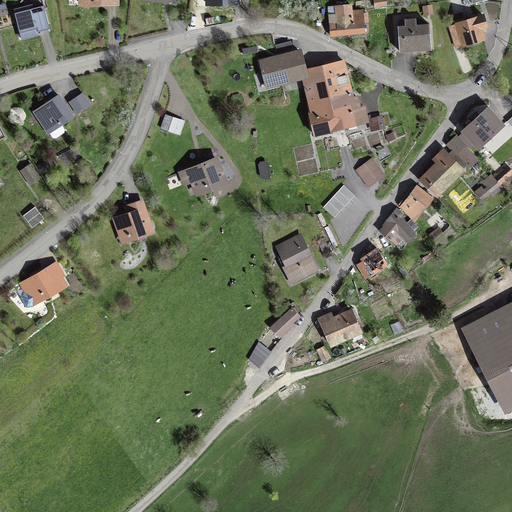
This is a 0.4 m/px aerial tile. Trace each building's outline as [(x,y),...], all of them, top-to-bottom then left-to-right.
[(37,28),(38,31),(50,28),(42,0),(30,0),(31,4),(24,6),(25,10),(14,13),(20,33),(37,28)] [(368,0),(370,9),(386,8),(385,0),(368,0)] [(363,20),(367,20),(367,14),(362,14),(362,10),(351,11),(351,5),(329,7),(330,15),(336,14),(337,23),(330,24),(331,35),(364,32),(363,20)] [(431,6),(423,7),(425,15),(432,14),(431,6)] [(481,29),(486,27),(483,15),(457,23),(457,24),(450,26),(455,46),(463,44),(463,45),(484,39),(481,29)] [(398,26),(400,51),(413,50),(412,47),(431,46),(429,24),(416,25),(416,18),(405,19),(405,26),(398,26)] [(273,57),(261,61),(267,87),(303,77),(307,76),(305,70),(300,52),(274,59),(273,57)] [(330,98),(351,92),(343,61),(337,62),(337,59),(324,62),(325,65),(322,66),(330,98)] [(315,134),(337,129),(330,98),(322,66),(305,70),(307,76),(303,77),(313,116),(309,117),(314,134),(315,134)] [(351,92),(330,98),(337,129),(367,121),(364,108),(355,110),(354,104),(358,103),(356,96),(352,97),(351,92)] [(90,105),(82,93),(69,101),(78,114),(90,105)] [(58,95),(34,111),(52,137),(56,138),(64,133),(65,129),(62,124),(73,117),(58,95)] [(465,130),(466,131),(460,136),(469,147),(475,141),(479,145),(501,125),(487,110),(465,130)] [(179,134),(184,120),(165,114),(161,128),(179,134)] [(381,117),(370,120),(372,129),(384,126),(381,117)] [(469,166),(477,159),(465,147),(467,146),(460,138),(459,139),(457,136),(448,145),(469,166)] [(456,175),(453,170),(458,166),(442,151),(435,158),(439,162),(421,181),(431,191),(436,186),(440,191),(456,175)] [(207,186),(208,189),(225,182),(216,158),(186,171),(190,181),(192,180),(196,190),(207,186)] [(372,161),(358,171),(369,184),(382,174),(372,161)] [(48,169),(44,162),(37,166),(42,173),(48,169)] [(31,163),(20,171),(30,186),(41,179),(31,163)] [(500,183),(511,172),(511,170),(508,166),(498,175),(496,173),(493,175),(500,183)] [(483,182),(484,184),(488,190),(491,194),(501,186),(491,175),(483,182)] [(480,197),(488,190),(484,184),(476,191),(480,197)] [(334,217),(354,195),(344,185),(323,207),(334,217)] [(401,206),(414,221),(432,198),(417,186),(401,206)] [(127,233),(129,239),(151,231),(141,201),(131,204),(133,212),(115,218),(121,235),(127,233)] [(35,206),(23,215),(32,227),(44,218),(35,206)] [(396,209),(384,223),(387,226),(382,231),(395,244),(403,237),(406,241),(414,232),(397,215),(400,212),(396,209)] [(282,266),(289,281),(303,274),(304,277),(318,270),(300,235),(278,246),(287,264),(282,266)] [(332,254),(324,238),(318,241),(325,257),(332,254)] [(368,252),(369,254),(362,259),(364,261),(358,265),(365,277),(390,261),(386,255),(383,257),(377,248),(374,250),(373,248),(368,252)] [(46,269),(22,283),(26,291),(21,297),(27,307),(33,306),(43,300),(43,297),(63,286),(58,278),(63,275),(56,262),(45,268),(46,269)] [(502,406),(511,400),(511,302),(463,328),(502,406)] [(289,327),(288,326),(301,313),(295,306),(293,308),(292,308),(271,326),(280,336),(289,327)] [(316,322),(318,326),(322,324),(330,344),(361,330),(355,318),(357,316),(353,308),(347,311),(345,309),(338,312),(340,315),(324,322),(322,316),(319,317),(316,322)] [(323,361),(330,357),(324,346),(317,350),(323,361)] [(252,361),(258,365),(267,354),(262,349),(252,361)]
